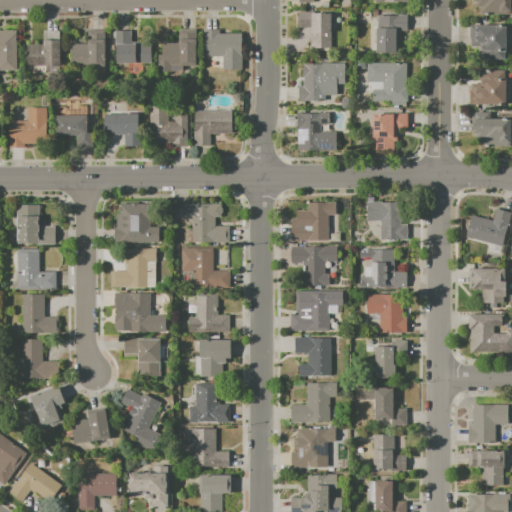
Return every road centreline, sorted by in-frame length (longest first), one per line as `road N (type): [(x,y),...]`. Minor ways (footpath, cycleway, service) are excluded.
road 1 (residential): [(257,511),(268,0)]
road 2 (residential): [(511,183),(0,182)]
road 3 (residential): [(438,0),(438,511)]
road 4 (residential): [(84,182),(93,373)]
